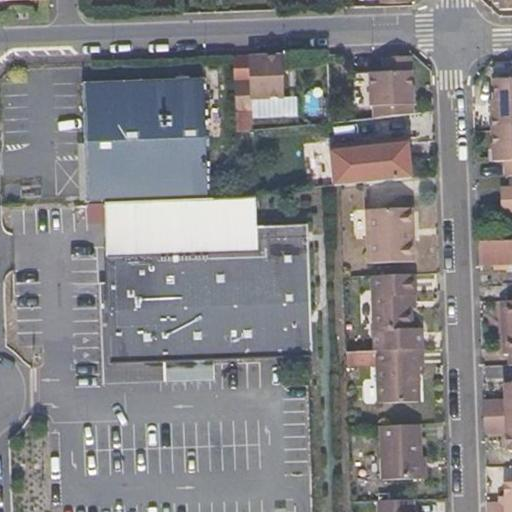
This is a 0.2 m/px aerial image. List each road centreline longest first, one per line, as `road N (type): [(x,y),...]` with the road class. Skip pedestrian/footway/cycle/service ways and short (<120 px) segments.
road 1 (residential): [(467,511),(452,34)]
road 2 (unknown): [(60,408),(65,483),(84,497),(103,498),(268,489),(273,424),(265,414),(235,411)]
road 3 (residential): [(452,34),(72,54)]
road 4 (unknown): [(60,408),(55,277),(65,259),(85,251),(240,242)]
road 5 (unknown): [(235,411),(60,408)]
